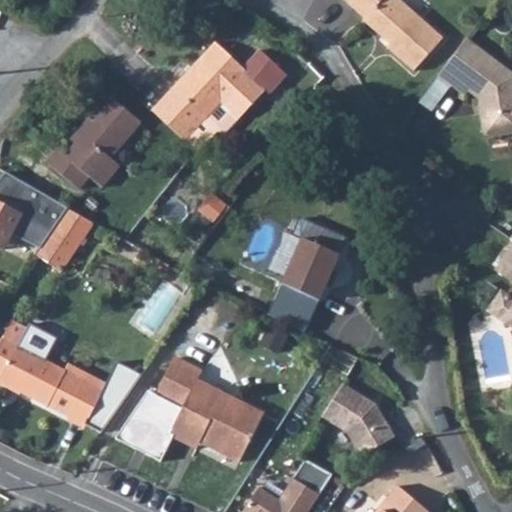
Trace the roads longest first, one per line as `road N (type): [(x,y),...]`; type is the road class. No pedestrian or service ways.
road 1 (residential): [(489,511),(445,429),(394,166),(338,74),(256,0)]
road 2 (residential): [(0,107),(91,0)]
